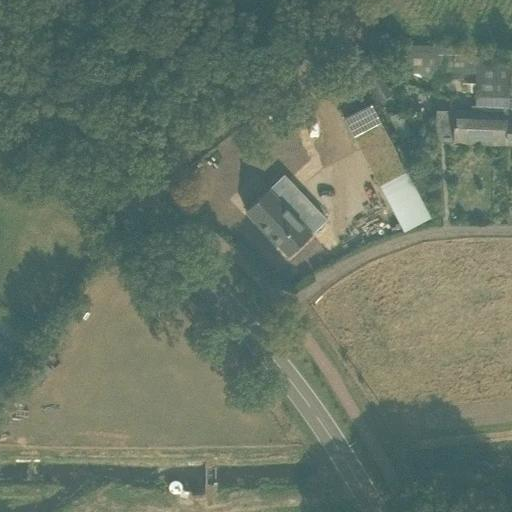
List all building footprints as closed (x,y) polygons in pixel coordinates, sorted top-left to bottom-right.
[(395,45),(395,51),(397,51),(397,67),(434,79),(437,80),(448,72),(476,73),(475,106),(509,107),(509,97),(510,89),(510,58),(509,57),(464,56),(464,47),(439,47),(395,45)] [(357,60),(379,102),(391,96),(369,54),(357,60)] [(199,183),(209,197),(253,162),(275,190),(293,176),(269,145),(292,127),(308,146),(322,135),(313,124),(318,120),(302,100),(229,158),(225,153),(213,163),(217,169),(199,183)] [(371,103),(344,117),(379,185),(407,171),(371,103)] [(436,110),(435,141),(454,141),(507,143),(509,107),(475,106),(472,106),(472,111),(436,110)] [(268,190),(247,210),(289,254),(310,233),(268,190)]
